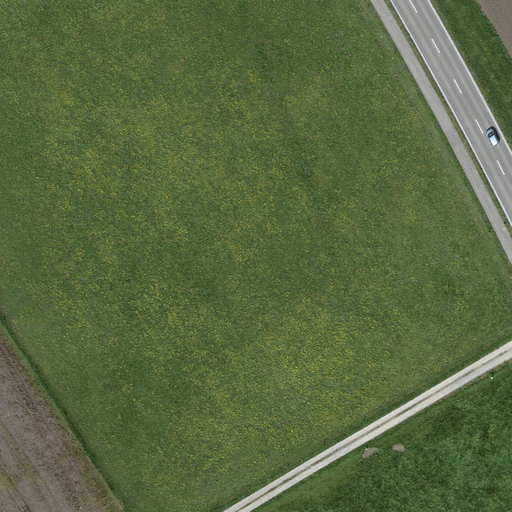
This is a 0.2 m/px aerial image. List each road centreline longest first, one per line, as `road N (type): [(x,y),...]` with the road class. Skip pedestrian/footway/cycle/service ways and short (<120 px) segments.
road 1 (track): [(511,351),(235,511)]
road 2 (secondary): [(407,0),(511,193)]
